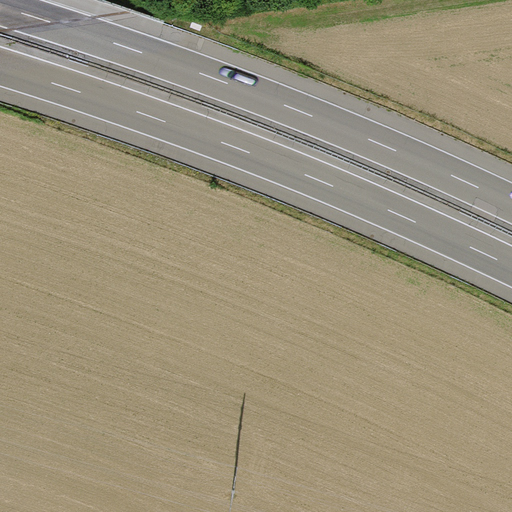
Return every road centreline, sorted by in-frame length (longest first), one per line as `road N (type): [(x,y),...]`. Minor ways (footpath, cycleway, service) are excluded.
road 1 (motorway): [(0,65),(153,115),(511,265)]
road 2 (motorway): [(511,202),(194,69),(0,3)]
